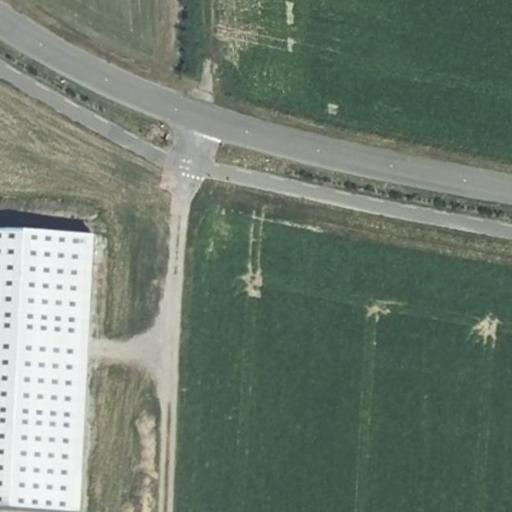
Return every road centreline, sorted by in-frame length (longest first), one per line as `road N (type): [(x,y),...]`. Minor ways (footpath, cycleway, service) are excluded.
road 1 (tertiary): [(511,188),(185,113),(0,18)]
road 2 (track): [(166,511),(185,113)]
